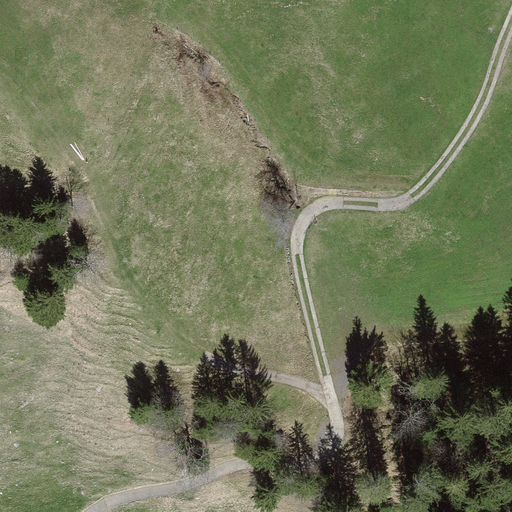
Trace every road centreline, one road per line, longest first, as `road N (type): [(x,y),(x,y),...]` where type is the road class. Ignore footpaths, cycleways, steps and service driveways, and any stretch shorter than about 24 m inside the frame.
road 1 (track): [(511,17),(475,117),(426,184),(398,204),(325,203),(298,232),(301,279),(338,423),(334,448),(311,461),(109,500),(91,511)]
road 2 (track): [(331,398),(216,359)]
